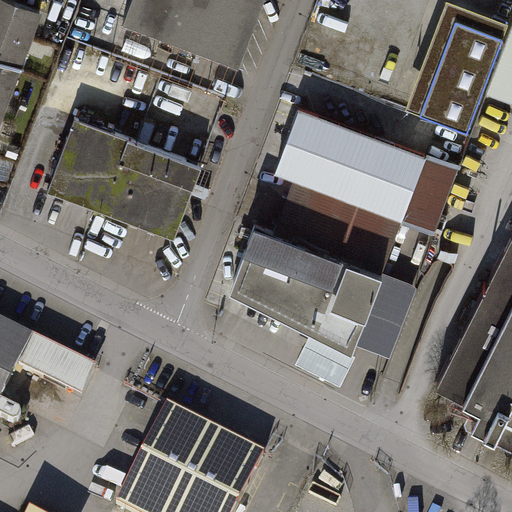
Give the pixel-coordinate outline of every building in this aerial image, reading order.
[(0,0),(0,116),(41,9),(14,0),(0,0)] [(263,0),(130,0),(123,21),(239,64),(263,0)] [(420,109),(468,127),(508,19),(461,2),(420,109)] [(426,154),(299,106),(276,167),(294,174),(403,215),(426,154)] [(202,163),(75,115),(47,188),(174,236),(202,163)] [(381,271),(403,215),(294,174),(273,230),(381,271)] [(273,230),(255,224),(230,289),(310,329),(352,350),(381,271),(273,230)] [(511,231),(435,383),(479,405),(470,422),(511,442),(511,231)] [(97,367),(0,319),(0,403),(18,366),(82,398),(97,367)] [(352,350),(310,329),(294,359),(340,383),(356,352),(352,350)] [(235,511),(265,454),(167,404),(117,504),(132,511),(235,511)]
